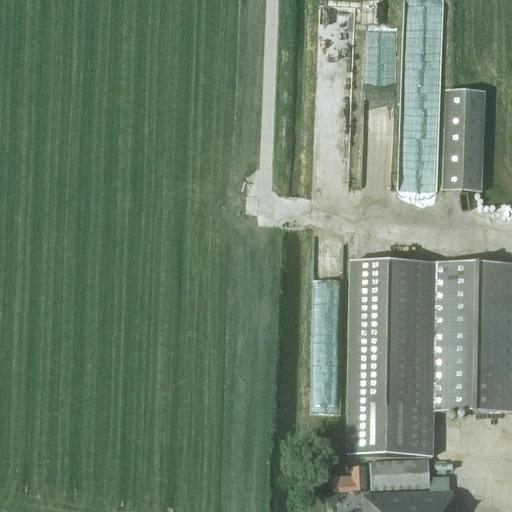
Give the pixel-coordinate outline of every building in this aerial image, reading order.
[(444,93),(443,193),(483,193),(485,93),(444,93)] [(430,461),(431,414),(511,416),(511,268),(350,265),(346,459),(430,461)] [(369,465),(370,494),(428,491),(426,462),(369,465)] [(351,495),(365,495),(364,471),(350,471),(351,495)] [(451,511),(451,494),(361,498),(361,511),(451,511)]
